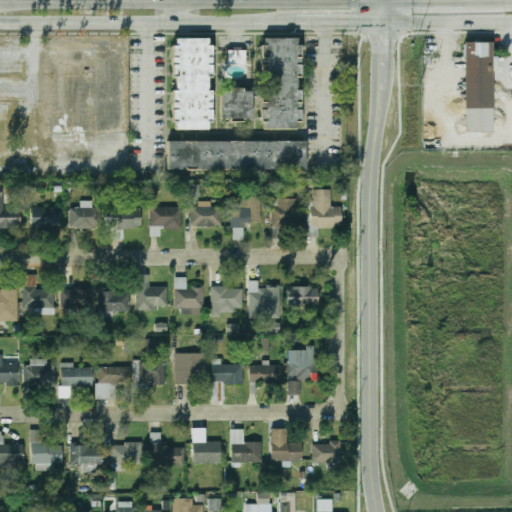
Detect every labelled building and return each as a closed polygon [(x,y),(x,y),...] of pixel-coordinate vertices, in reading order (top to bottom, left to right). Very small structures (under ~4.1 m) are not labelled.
[(209,128),(171,128),(171,38),(209,39),(209,128)] [(262,129),(300,129),(300,38),(262,38),(262,129)] [(464,42),(491,42),(492,132),(465,132),(464,42)] [(228,64),(245,64),(246,51),(228,50),(228,64)] [(253,90),(222,90),(222,120),(253,120),(253,90)] [(168,142),(168,170),(306,169),(306,141),(168,142)] [(198,184),(186,184),(186,196),(198,196),(198,184)] [(0,185),(0,227),(20,227),(20,205),(3,206),(3,185),(0,185)] [(310,227),(340,227),(340,207),(330,206),(330,189),(311,189),(310,227)] [(260,222),(260,196),(240,196),(240,208),(231,208),(231,239),(243,239),(244,222),(260,222)] [(270,226),(298,227),(299,199),(271,198),(270,226)] [(210,201),(198,202),(198,206),(189,206),(190,226),(220,226),(220,206),(210,206),(210,201)] [(110,229),(141,228),(140,208),(130,208),(130,202),(110,202),(110,229)] [(61,207),(30,206),(30,227),(60,227),(61,207)] [(181,229),(180,206),(149,207),(150,236),(161,236),(161,229),(181,229)] [(96,227),(96,207),(69,208),(70,228),(96,227)] [(55,314),(54,288),(36,289),(35,274),(21,275),(22,307),(29,307),(30,314),(55,314)] [(167,305),(166,286),(149,287),(148,274),(135,274),(136,310),(157,309),(157,306),(167,305)] [(203,287),(186,287),(186,277),(174,277),(174,307),(202,307),(203,287)] [(258,280),(247,281),(248,319),(280,319),(279,286),(258,286),(258,280)] [(242,307),(241,286),(210,287),(210,317),(221,316),(221,312),(234,312),(234,307),(242,307)] [(287,306),(317,306),(317,286),(287,286),(287,306)] [(0,321),(18,321),(17,287),(0,287),(0,321)] [(92,288),(61,288),(61,306),(92,306),(92,288)] [(98,311),(129,311),(128,289),(97,290),(98,311)] [(260,351),(269,351),(269,337),(261,337),(260,351)] [(287,375),(296,375),(296,381),(287,381),(288,394),(300,394),(300,380),(318,380),(318,360),(313,360),(313,348),(286,348),(287,375)] [(174,353),(174,382),(204,382),(204,353),(174,353)] [(0,383),(17,384),(18,362),(2,362),(2,354),(0,354),(0,383)] [(242,364),(220,364),(220,359),(212,359),(212,382),(242,383),(242,364)] [(47,360),(23,361),(23,387),(55,386),(54,365),(47,365),(47,360)] [(164,384),(164,361),(134,361),(134,384),(164,384)] [(60,385),(92,386),(92,367),(73,367),(73,362),(61,362),(60,385)] [(248,366),(249,382),(280,380),(280,365),(248,366)] [(96,399),(115,399),(115,384),(130,384),(130,367),(97,366),(96,399)] [(220,441),(205,441),(205,428),(191,428),(192,463),(220,463),(220,441)] [(301,443),(286,443),(286,429),(271,428),(270,460),(301,461),(301,443)] [(61,463),(61,445),(41,445),(40,429),(31,429),(31,470),(51,470),(51,463),(61,463)] [(243,442),(243,429),(231,429),(231,467),(239,466),(239,462),(261,462),(261,441),(243,442)] [(22,444),(3,444),(3,431),(0,431),(0,462),(22,463),(22,444)] [(149,465),(184,465),(184,445),(159,445),(159,434),(149,434),(149,465)] [(311,443),(311,462),(339,462),(340,440),(329,440),(329,443),(311,443)] [(110,464),(116,464),(116,470),(125,470),(125,463),(139,463),(140,442),(122,442),(122,445),(111,445),(110,464)] [(70,465),(81,464),(82,473),(96,473),(95,461),(100,461),(100,446),(69,446),(70,465)] [(269,492),(257,493),(257,503),(269,503),(269,492)] [(202,511),(202,505),(192,505),(192,498),(173,498),(173,511),(202,511)] [(221,511),(221,498),(209,498),(208,510),(221,511)] [(316,511),(331,511),(331,499),(317,499),(316,511)] [(134,511),(134,501),(116,501),(116,511),(134,511)] [(280,511),(295,511),(295,510),(290,510),(290,501),(280,501),(280,511)] [(259,511),(259,503),(245,503),(245,511),(259,511)]
